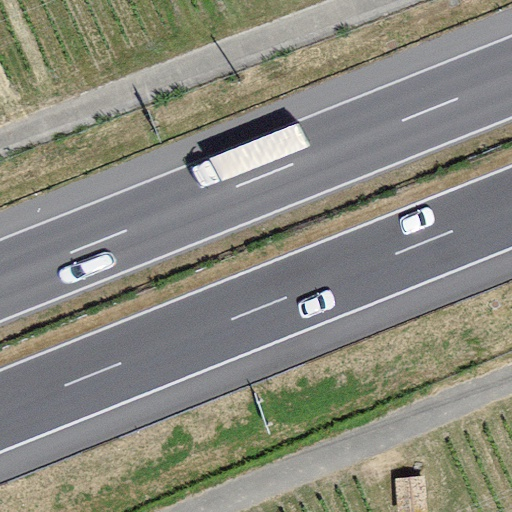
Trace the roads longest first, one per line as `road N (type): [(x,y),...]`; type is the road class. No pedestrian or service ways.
road 1 (motorway): [(0,413),(511,209)]
road 2 (motorway): [(511,78),(0,282)]
road 3 (track): [(0,138),(363,0)]
road 4 (track): [(511,383),(215,511)]
